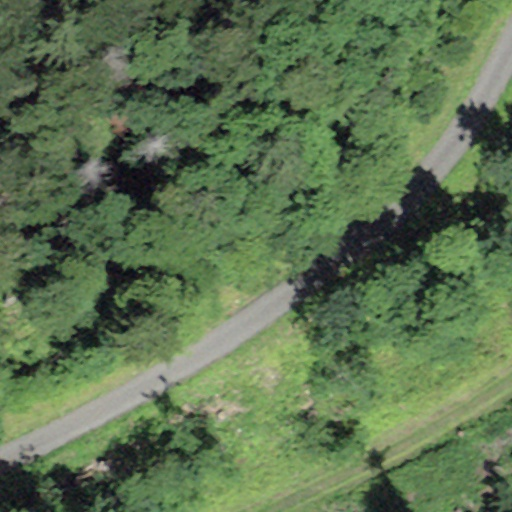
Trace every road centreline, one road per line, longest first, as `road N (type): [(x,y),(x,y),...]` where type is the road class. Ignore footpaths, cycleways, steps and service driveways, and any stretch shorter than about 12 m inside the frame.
road 1 (track): [(511,39),(446,155),(281,323),(211,368),(0,469)]
road 2 (track): [(257,511),(511,378)]
